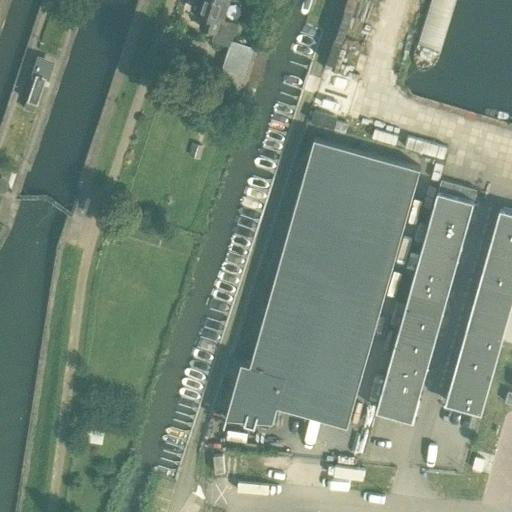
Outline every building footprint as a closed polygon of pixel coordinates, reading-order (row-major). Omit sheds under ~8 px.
[(227,0),(196,0),(194,9),(204,12),(199,26),(214,31),(212,39),(229,44),(209,101),(230,109),(251,46),(231,39),(236,23),(221,18),(227,0)] [(25,99),(36,102),(44,76),(47,77),(51,65),(36,60),(32,72),(34,73),(25,99)] [(338,74),(338,127),(352,127),(352,74),(338,74)] [(337,117),(314,109),(311,120),(334,127),(337,117)] [(242,359),(224,422),(225,423),(228,415),(246,416),(245,420),(255,423),(257,417),(273,418),(278,403),(348,423),(421,165),(315,135),(251,362),(242,359)] [(447,148),(406,136),(403,146),(444,158),(447,148)] [(377,408),(413,418),(477,187),(442,177),(377,408)] [(446,400),(482,410),(511,303),(511,208),(501,206),(446,400)] [(124,239),(115,237),(112,244),(122,247),(124,239)]
